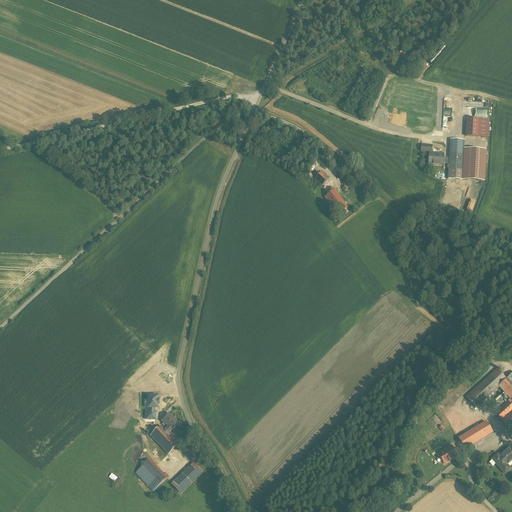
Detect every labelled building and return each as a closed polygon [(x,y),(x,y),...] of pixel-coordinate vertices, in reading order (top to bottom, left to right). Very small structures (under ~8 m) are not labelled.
[(489,120),(466,119),(465,137),(488,138),(489,120)] [(465,141),(450,140),(449,158),(444,158),(444,154),(432,153),(428,153),(427,166),(444,167),(444,165),(449,165),(449,170),(462,171),(463,171),(464,149),(465,141)] [(486,150),(464,149),(463,171),(462,171),(461,181),(485,182),(486,150)] [(330,178),(322,172),(315,180),(323,186),(330,178)] [(349,208),(334,186),(329,190),(332,194),(325,199),(334,212),(340,208),(343,212),(349,208)] [(511,401),(511,403),(497,417),(511,432),(511,379),(509,382),(500,372),(469,400),(480,412),(503,391),(511,401)] [(154,416),(147,410),(142,415),(149,422),(154,416)] [(182,426),(171,416),(164,423),(170,429),(167,432),(163,427),(152,438),(160,446),(154,452),(163,461),(180,444),(172,437),(182,426)] [(487,423),(459,439),(465,450),(493,434),(487,423)] [(458,457),(449,443),(436,450),(445,465),(458,457)] [(511,464),(511,447),(501,457),(500,455),(492,462),(506,478),(511,472),(511,471),(509,468),(511,464)] [(169,479),(151,460),(137,474),(156,492),(169,479)] [(204,473),(195,463),(172,484),(182,494),(204,473)]
